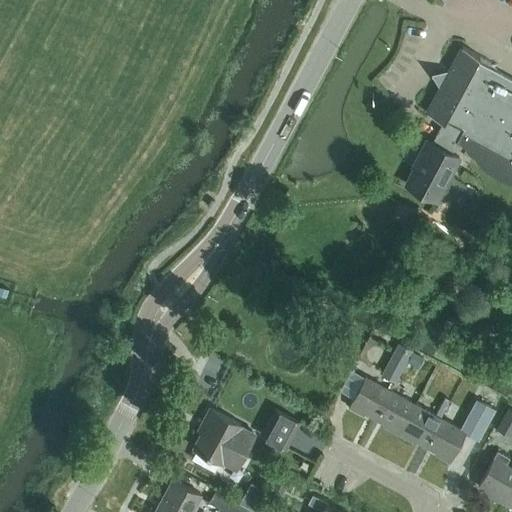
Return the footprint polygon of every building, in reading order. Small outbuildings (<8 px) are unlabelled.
[(440,87),(427,112),(443,121),(438,131),(457,141),(473,150),(480,159),(487,167),(492,170),(496,173),(506,178),(511,179),(511,77),(478,59),(480,55),(462,46),(449,70),(436,74),(440,87)] [(432,142),(428,140),(405,183),(436,199),(459,156),(451,152),(457,141),(438,131),(432,142)] [(498,322),(482,325),(484,339),(501,337),(498,322)] [(398,341),(381,372),(396,380),(406,360),(412,349),(413,349),(398,341)] [(412,349),(406,360),(419,367),(425,356),(412,349)] [(375,418),(391,389),(365,375),(348,406),(363,414),(364,412),(375,418)] [(416,403),(391,389),(375,418),(386,424),(385,426),(399,434),(416,403)] [(441,417),(416,403),(399,434),(413,442),(414,440),(425,446),(441,417)] [(496,428),(510,436),(511,432),(511,409),(508,407),(496,428)] [(197,448),(192,457),(214,469),(219,460),(221,461),(222,459),(234,466),(252,431),(240,425),(241,424),(211,408),(203,421),(207,423),(194,447),(197,448)] [(301,420),(280,409),(265,437),(286,448),(301,420)] [(466,431),(441,417),(425,446),(436,452),(435,453),(450,462),(466,431)] [(478,484),(490,491),(488,494),(502,502),(511,483),(511,465),(511,467),(506,463),(509,456),(497,450),(478,484)] [(173,478),(154,511),(189,511),(200,493),(173,478)] [(287,485),(275,479),(267,494),(279,500),(287,485)] [(511,483),(502,502),(511,506),(511,483)] [(221,511),(249,511),(252,508),(215,488),(208,501),(219,506),(217,510),(221,511)] [(323,509),(320,511),(340,511),(326,504),(328,501),(313,492),(308,501),(323,509)] [(261,499),(255,510),(258,511),(265,511),(270,504),(261,499)]
